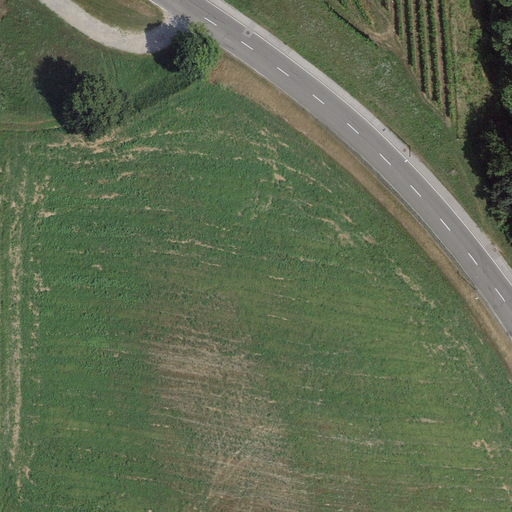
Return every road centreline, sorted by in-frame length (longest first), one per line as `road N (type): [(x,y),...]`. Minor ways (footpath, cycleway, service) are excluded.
road 1 (secondary): [(173,0),(288,78),(377,154),(511,315)]
road 2 (track): [(48,0),(129,53),(164,45),(186,9)]
